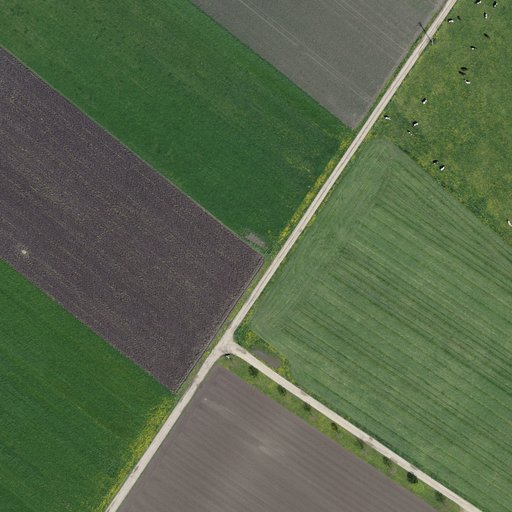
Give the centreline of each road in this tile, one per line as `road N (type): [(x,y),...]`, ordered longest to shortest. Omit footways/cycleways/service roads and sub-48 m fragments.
road 1 (track): [(111,511),(455,0)]
road 2 (track): [(475,511),(226,342)]
